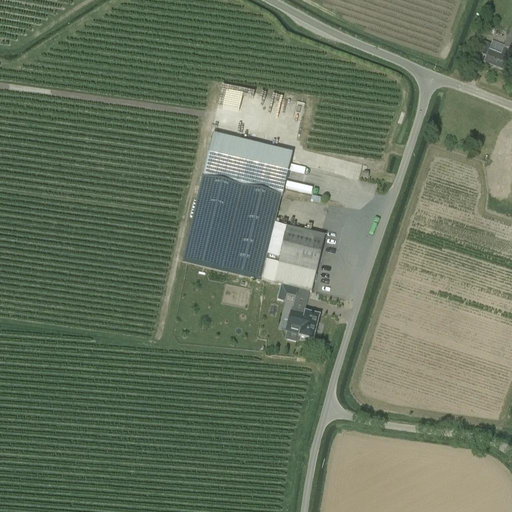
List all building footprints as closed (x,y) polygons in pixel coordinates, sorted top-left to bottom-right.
[(488,51),(483,64),(505,73),(511,55),(511,29),(509,35),(503,49),(500,56),(488,51)] [(280,286),(298,290),(308,292),(311,293),(324,238),(286,229),(286,230),(274,227),(281,199),(282,199),(292,156),(212,137),(183,262),(280,286)] [(296,297),(297,296),(298,290),(280,286),(277,301),(283,303),(285,294),(296,297)] [(298,290),(297,296),(307,298),(308,292),(298,290)] [(304,316),(292,313),(287,332),(299,335),(298,338),(313,342),(319,317),(305,314),(304,316)]
